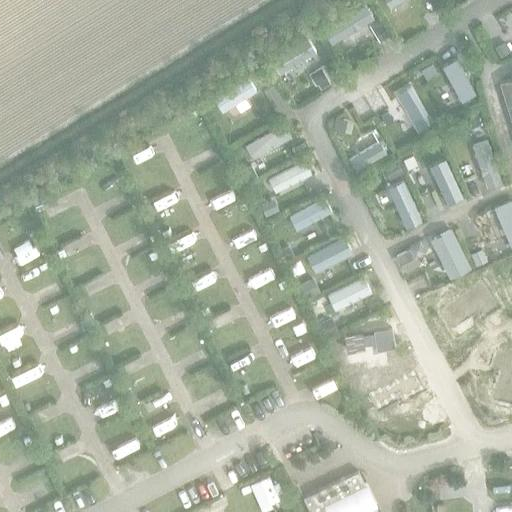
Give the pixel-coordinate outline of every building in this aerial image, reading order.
[(365,4),(323,29),(331,41),(372,16),(365,4)] [(306,38),(271,59),(278,71),(313,50),(306,38)] [(456,57),(441,65),(460,99),(475,92),(456,57)] [(246,77),(213,97),(220,109),(254,89),(246,77)] [(511,77),(500,81),(511,122),(511,77)] [(425,110),(390,131),(397,143),(432,123),(425,110)] [(283,121),(245,141),(252,155),(290,135),(283,121)] [(486,138),(472,143),(486,182),(499,178),(486,138)] [(379,140),(348,158),(354,169),(385,151),(379,140)] [(444,158),(430,165),(447,201),(461,195),(444,158)] [(303,159),(267,177),(273,190),(309,172),(303,159)] [(402,181),(388,187),(405,225),(419,219),(402,181)] [(323,196),(288,215),(295,227),(330,209),(323,196)] [(511,204),(510,199),(494,206),(510,246),(511,245),(511,204)] [(450,228),(430,238),(449,277),(469,267),(450,228)] [(343,237),(307,255),(314,268),(350,250),(343,237)] [(362,275),(326,293),(334,307),(369,290),(362,275)] [(465,298),(451,304),(471,345),(484,339),(465,298)] [(381,313),(342,333),(349,346),(388,326),(381,313)] [(400,352),(358,373),(364,387),(407,366),(400,352)] [(416,393),(382,410),(388,421),(421,403),(416,393)] [(369,511),(347,464),(309,483),(315,497),(308,501),(313,511),(369,511)]
